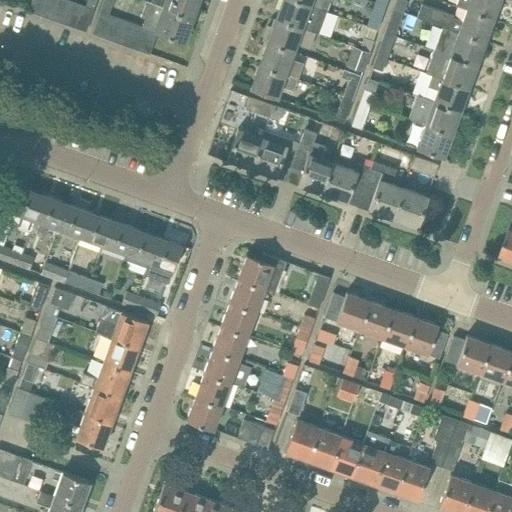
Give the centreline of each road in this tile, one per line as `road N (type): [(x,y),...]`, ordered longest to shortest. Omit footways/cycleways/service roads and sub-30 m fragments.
road 1 (unclassified): [(448,297),(219,216)]
road 2 (residential): [(377,511),(150,429)]
road 3 (residential): [(150,429),(219,216)]
road 4 (residential): [(0,38),(200,112)]
road 5 (residential): [(448,297),(511,120)]
road 6 (unclassified): [(169,198),(35,149),(0,148)]
